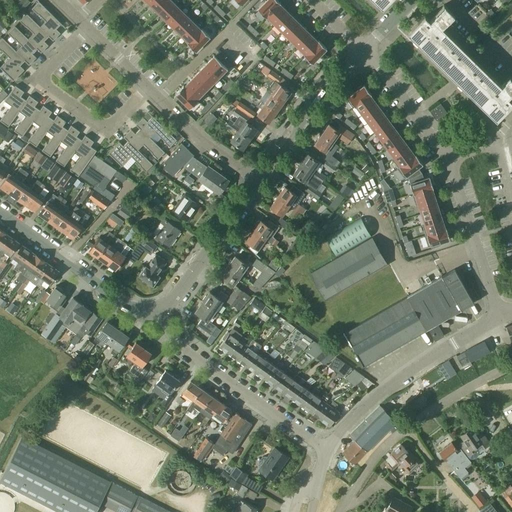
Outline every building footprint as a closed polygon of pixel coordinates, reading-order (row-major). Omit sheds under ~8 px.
[(21,10),(29,1),(28,0),(21,0),(16,6),(21,10)] [(157,12),(169,0),(153,0),(150,4),(157,12)] [(165,20),(178,7),(170,0),(169,0),(157,12),(165,20)] [(265,17),(280,3),(277,0),(266,0),(257,9),(265,17)] [(61,23),(38,1),(31,8),(37,14),(38,14),(45,21),(40,26),(26,13),(26,14),(53,40),(60,33),(56,29),(60,24),(61,24),(61,23)] [(274,24),(287,11),(279,4),(280,3),(265,17),(266,17),(274,24)] [(501,86),(472,57),(442,27),(445,23),(446,23),(454,15),(443,5),(435,13),(436,14),(430,21),(424,15),(411,29),(407,33),(412,37),(442,66),(456,80),(496,120),(511,103),(511,101),(508,97),(511,93),(511,94),(511,79),(509,77),(505,81),(505,82),(501,86)] [(173,27),(185,14),(178,7),(165,20),(173,27)] [(282,31),(294,19),(287,11),(274,24),(282,31)] [(53,40),(26,14),(19,21),(25,27),(26,26),(33,33),(28,39),(14,26),(41,52),(48,45),(44,41),(48,36),(53,40)] [(180,35),(193,22),(185,14),(173,27),(180,35)] [(289,39),(302,26),(294,19),(282,31),(289,39)] [(187,43),(202,28),(201,28),(200,29),(193,22),(180,35),(188,42),(187,43)] [(41,52),(14,26),(7,33),(13,39),(14,38),(21,45),(16,51),(2,38),(29,64),(36,57),(32,53),(36,48),(40,53),(41,52)] [(297,47),(310,34),(302,26),(289,39),(297,47)] [(195,51),(210,36),(202,28),(187,43),(195,51)] [(304,55),(318,40),(317,41),(310,34),(297,47),(304,54),(304,55)] [(29,64),(2,38),(0,40),(0,49),(1,51),(2,51),(9,57),(0,66),(0,67),(13,81),(24,69),(20,65),(24,61),(28,65),(29,64)] [(312,63),(326,48),(318,40),(304,55),(312,63)] [(227,68),(214,55),(206,63),(219,76),(227,68)] [(283,102),(290,92),(285,88),(289,82),(259,61),(254,66),(274,80),(267,91),(271,94),(283,102)] [(219,76),(206,63),(199,71),(212,84),(219,76)] [(212,84),(199,71),(191,79),(204,92),(212,84)] [(204,92),(191,79),(184,86),(183,85),(183,86),(197,100),(198,100),(197,99),(204,92)] [(0,120),(8,126),(29,95),(26,100),(20,96),(24,91),(15,85),(4,101),(5,101),(11,106),(5,114),(5,113),(0,119),(0,120)] [(355,105),(370,95),(371,94),(364,85),(362,86),(361,85),(357,88),(358,89),(345,98),(352,108),(355,106),(355,105)] [(197,100),(183,86),(175,94),(189,108),(197,100)] [(261,87),(258,92),(262,95),(266,90),(261,87)] [(276,112),(283,102),(271,94),(264,103),(276,112)] [(22,136),(43,105),(39,110),(34,106),(38,101),(29,95),(8,126),(19,111),(25,116),(19,124),(19,123),(14,130),(22,136)] [(376,103),(370,95),(355,105),(355,106),(361,114),(376,103)] [(276,112),(264,103),(261,102),(258,106),(261,108),(257,114),(269,122),(276,112)] [(368,123),(382,112),(376,103),(361,114),(368,123)] [(447,112),(440,104),(440,103),(430,111),(436,120),(447,112)] [(35,146),(57,115),(53,120),(48,116),(52,111),(43,105),(22,136),(33,121),(39,126),(33,134),(33,133),(28,140),(35,146)] [(255,113),(245,106),(242,111),(252,118),(255,113)] [(246,115),(236,108),(232,113),(237,117),(242,120),(246,115)] [(374,131),(389,121),(382,112),(368,123),(374,131)] [(209,126),(217,118),(213,113),(204,121),(209,126)] [(49,156),(71,125),(67,130),(62,126),(65,121),(57,115),(35,146),(36,146),(47,131),(53,135),(47,144),(47,143),(42,150),(49,156)] [(230,120),(227,124),(233,128),(238,131),(249,139),(257,129),(250,124),(252,120),(246,115),(242,120),(237,117),(233,123),(230,120)] [(143,117),(136,124),(164,152),(149,137),(155,132),(163,140),(163,141),(169,147),(176,140),(152,116),(151,116),(152,116),(147,121),(143,117)] [(381,140),(395,129),(389,121),(374,131),(381,140)] [(164,152),(136,124),(135,125),(139,129),(135,133),(131,129),(124,136),(152,164),(147,159),(137,149),(143,144),(151,152),(151,153),(157,159),(164,152)] [(353,134),(340,125),(337,130),(328,124),(321,134),(332,141),(337,135),(347,143),(353,134)] [(63,166),(85,135),(81,140),(76,136),(79,131),(71,125),(49,156),(50,156),(61,141),(67,145),(61,154),(60,153),(56,160),(63,166)] [(173,127),(169,131),(174,136),(178,133),(173,127)] [(387,149),(402,138),(395,129),(381,140),(387,149)] [(8,130),(3,138),(8,141),(13,134),(8,130)] [(242,149),(249,139),(238,131),(231,141),(242,149)] [(338,145),(332,141),(321,134),(314,144),(325,151),(322,156),(333,164),(337,160),(331,155),(338,145)] [(93,141),(85,135),(63,166),(64,166),(75,151),(81,155),(75,164),(74,163),(69,170),(78,176),(96,150),(90,146),(93,141)] [(152,164),(124,136),(123,137),(127,141),(123,146),(119,141),(108,153),(121,166),(125,162),(131,156),(139,165),(145,171),(152,164)] [(393,157),(408,147),(402,138),(387,149),(393,157)] [(24,144),(16,139),(13,143),(21,148),(24,144)] [(176,149),(161,165),(172,176),(182,165),(183,166),(187,162),(188,161),(203,172),(207,167),(193,156),(181,144),(176,149)] [(414,155),(408,147),(393,157),(391,159),(398,167),(398,168),(414,155)] [(42,163),(46,156),(39,151),(34,158),(42,163)] [(307,154),(300,164),(322,180),(324,181),(326,177),(325,176),(320,172),(322,164),(319,162),(307,154)] [(398,167),(397,168),(404,177),(406,176),(408,178),(415,176),(421,173),(417,167),(422,164),(415,154),(414,155),(398,168),(398,167)] [(0,177),(8,166),(3,162),(5,158),(2,156),(0,158),(0,177)] [(126,177),(94,156),(88,165),(109,180),(113,175),(123,182),(126,177)] [(149,156),(147,159),(152,164),(153,165),(157,162),(151,156),(149,156)] [(336,167),(327,161),(324,166),(332,172),(336,167)] [(58,180),(64,171),(55,164),(50,171),(54,174),(53,176),(58,180)] [(300,164),(293,174),(309,185),(306,190),(317,198),(321,193),(315,190),(319,184),(320,183),(322,180),(300,164)] [(109,180),(88,165),(81,175),(103,190),(104,187),(105,188),(106,186),(105,186),(109,180)] [(203,172),(199,178),(203,182),(201,186),(211,193),(214,189),(219,192),(227,181),(207,166),(207,167),(203,172)] [(9,192),(24,170),(21,167),(14,177),(9,173),(0,186),(9,192)] [(26,186),(21,182),(28,173),(24,170),(9,192),(17,198),(26,186)] [(68,188),(76,177),(66,170),(59,181),(68,188)] [(416,181),(409,183),(413,193),(413,194),(431,188),(432,188),(433,188),(429,177),(423,178),(421,173),(415,176),(416,181)] [(25,203),(41,182),(37,179),(30,189),(26,186),(17,198),(25,203)] [(77,179),(73,184),(79,188),(82,182),(77,179)] [(146,183),(140,192),(146,196),(152,188),(150,186),(154,183),(150,179),(146,183)] [(383,179),(379,181),(382,191),(386,190),(390,188),(383,179)] [(43,198),(38,194),(45,185),(41,182),(25,203),(34,210),(43,198)] [(346,184),(341,191),(347,195),(351,188),(346,184)] [(284,186),(277,196),(289,205),(294,208),(299,212),(302,214),(305,209),(302,207),(297,203),(304,193),(293,185),(289,190),(284,186)] [(86,190),(80,198),(85,201),(93,190),(89,187),(87,190),(86,190)] [(394,200),(390,188),(386,190),(382,191),(386,202),(387,202),(390,201),(394,200)] [(435,198),(432,188),(431,188),(413,194),(413,193),(412,194),(415,205),(418,204),(417,204),(435,198)] [(91,195),(90,197),(104,207),(109,200),(105,197),(95,190),(91,195)] [(47,219),(63,197),(59,194),(52,204),(47,200),(39,213),(47,219)] [(187,220),(198,205),(184,195),(173,211),(187,220)] [(282,216),(289,205),(277,196),(270,207),(282,216)] [(64,213),(60,210),(67,200),(63,197),(47,219),(56,225),(64,213)] [(438,208),(435,198),(417,204),(418,204),(421,214),(438,208)] [(64,231),(80,209),(76,206),(69,216),(64,213),(56,225),(64,231)] [(127,219),(132,212),(123,206),(118,213),(127,219)] [(294,208),(290,214),(295,217),(299,212),(294,208)] [(441,218),(438,208),(421,214),(424,224),(441,218)] [(80,209),(64,231),(73,237),(82,225),(84,221),(79,218),(84,212),(80,209)] [(113,213),(109,217),(120,225),(124,220),(113,213)] [(168,245),(179,230),(163,218),(160,222),(163,225),(155,236),(168,245)] [(290,225),(281,218),(277,223),(287,230),(290,225)] [(336,257),(371,237),(360,218),(326,238),(336,257)] [(445,229),(445,228),(441,218),(424,224),(422,224),(425,235),(445,229)] [(260,220),(253,231),(265,239),(270,243),(274,238),(272,237),(279,227),(276,225),(269,220),(266,224),(260,220)] [(129,231),(124,238),(127,240),(129,237),(131,238),(137,230),(132,227),(129,231)] [(446,228),(445,228),(445,229),(425,235),(424,235),(428,246),(449,239),(446,228)] [(0,248),(1,249),(10,236),(0,229),(0,248)] [(258,249),(265,239),(253,231),(246,240),(251,244),(249,247),(256,254),(259,250),(258,249)] [(98,257),(107,243),(114,235),(109,232),(103,240),(98,237),(89,250),(98,257)] [(9,255),(18,242),(10,236),(1,249),(0,248),(0,256),(4,251),(9,255)] [(107,263),(122,241),(118,238),(112,247),(107,243),(98,257),(107,263)] [(156,245),(146,238),(142,244),(152,251),(156,245)] [(325,300),(387,265),(372,238),(310,273),(325,300)] [(122,241),(107,263),(115,269),(125,255),(124,255),(130,247),(126,244),(122,241)] [(21,263),(30,250),(22,245),(13,257),(18,261),(13,268),(17,270),(18,269),(22,263),(21,263)] [(290,245),(285,252),(290,256),(296,249),(290,245)] [(409,247),(406,248),(408,256),(415,254),(412,246),(409,247)] [(25,277),(40,258),(30,250),(21,263),(22,263),(18,269),(23,273),(22,274),(23,275),(13,288),(16,290),(25,277)] [(157,274),(166,261),(155,254),(147,266),(145,265),(138,275),(152,285),(159,275),(157,274)] [(240,275),(247,265),(235,256),(228,266),(240,275)] [(40,277),(49,264),(40,258),(25,277),(16,290),(19,293),(29,279),(34,283),(39,276),(40,277)] [(259,288),(274,272),(256,259),(252,264),(254,266),(252,268),(255,270),(248,281),(259,288)] [(275,271),(279,265),(274,261),(271,265),(269,264),(267,266),(275,271)] [(0,278),(9,265),(6,263),(0,271),(0,278)] [(49,283),(55,275),(58,270),(49,264),(40,277),(39,276),(34,283),(39,286),(44,279),(49,283)] [(233,285),(240,275),(228,266),(221,276),(226,279),(224,282),(234,289),(236,287),(233,285)] [(362,366),(473,302),(454,269),(344,333),(362,366)] [(57,311),(59,308),(66,298),(63,297),(65,294),(64,294),(61,292),(63,290),(55,285),(49,294),(46,291),(40,299),(43,302),(46,299),(52,303),(50,306),(54,308),(46,320),(49,322),(57,311)] [(237,286),(236,287),(234,289),(231,295),(244,304),(251,297),(237,286)] [(38,303),(40,299),(46,291),(43,289),(34,300),(38,303)] [(216,312),(225,300),(218,295),(216,296),(210,291),(202,302),(215,310),(216,312)] [(244,304),(231,295),(227,300),(239,309),(244,304)] [(65,325),(81,303),(72,297),(63,310),(59,308),(57,311),(49,322),(41,333),(50,339),(62,323),(65,325)] [(257,307),(260,302),(254,298),(250,303),(257,307)] [(219,313),(216,312),(215,310),(202,302),(195,312),(197,313),(196,314),(201,317),(201,316),(203,317),(197,324),(211,334),(217,326),(208,320),(212,314),(216,317),(219,313)] [(12,314),(17,307),(11,303),(6,310),(12,314)] [(81,323),(90,311),(89,310),(90,309),(85,306),(85,307),(81,305),(82,304),(81,303),(65,325),(69,328),(70,327),(77,332),(82,324),(81,323)] [(269,316),(272,311),(266,307),(263,311),(269,316)] [(84,323),(77,332),(82,336),(85,331),(90,334),(101,318),(96,314),(95,315),(92,312),(84,323)] [(108,342),(117,329),(107,321),(93,340),(98,343),(102,337),(108,342)] [(289,323),(285,328),(290,332),(294,327),(289,323)] [(443,335),(437,325),(428,330),(434,340),(443,335)] [(229,353),(238,339),(234,336),(237,332),(232,328),(219,346),(229,353)] [(115,355),(128,336),(117,329),(108,342),(115,346),(110,352),(115,355)] [(295,344),(304,335),(298,330),(290,339),(295,344)] [(75,335),(70,342),(74,345),(79,338),(75,335)] [(238,359),(247,346),(243,343),(247,338),(242,335),(238,339),(229,353),(238,359)] [(312,340),(305,335),(301,340),(308,345),(312,340)] [(86,354),(93,344),(88,340),(81,350),(86,354)] [(483,341),(465,351),(471,362),(481,357),(481,356),(489,352),(483,341)] [(135,342),(126,354),(136,361),(129,370),(141,379),(148,370),(142,366),(151,353),(135,342)] [(247,366),(257,352),(252,350),(256,345),(251,342),(247,346),(238,359),(247,366)] [(321,348),(315,343),(311,348),(318,353),(321,348)] [(256,373),(266,359),(261,356),(265,352),(260,348),(257,352),(247,366),(256,373)] [(324,349),(315,357),(320,361),(329,353),(324,349)] [(465,351),(456,356),(462,367),(471,362),(465,351)] [(265,379),(275,366),(271,363),(274,358),(269,355),(266,359),(256,373),(265,379)] [(335,357),(330,363),(338,368),(344,363),(335,357)] [(274,386),(284,372),(280,369),(283,365),(278,361),(275,366),(265,379),(274,386)] [(344,363),(338,368),(344,373),(351,368),(344,363)] [(283,392),(293,379),(289,376),(292,371),(287,368),(284,372),(274,386),(283,392)] [(170,392),(179,380),(165,370),(156,382),(163,387),(161,390),(167,394),(168,394),(170,392)] [(364,377),(354,370),(349,375),(358,382),(364,377)] [(293,399),(302,385),(298,382),(301,378),(296,375),(293,379),(283,392),(293,399)] [(368,387),(373,383),(364,377),(358,382),(356,384),(362,390),(367,386),(368,387)] [(193,399),(201,388),(190,381),(183,392),(193,399)] [(301,406),(311,392),(307,389),(310,385),(306,381),(302,385),(293,399),(301,406)] [(117,384),(114,389),(118,392),(122,387),(117,384)] [(200,411),(203,406),(211,395),(201,388),(193,399),(186,409),(191,412),(194,407),(200,411)] [(310,412),(320,398),(316,395),(319,391),(315,388),(311,392),(301,406),(310,412)] [(167,394),(162,402),(166,405),(172,397),(168,394),(167,394)] [(320,419),(330,405),(325,402),(328,398),(323,394),(320,398),(310,412),(320,419)] [(213,413),(221,402),(211,395),(203,406),(213,413)] [(329,426),(339,412),(335,409),(338,404),(333,401),(330,405),(320,419),(329,426)] [(224,421),(231,410),(221,402),(213,413),(224,421)] [(354,440),(342,452),(355,465),(397,422),(379,405),(348,435),(354,440)] [(165,411),(157,422),(163,426),(170,415),(165,411)] [(216,441),(211,447),(223,455),(227,448),(228,449),(233,452),(252,423),(236,412),(216,441)] [(216,440),(225,427),(220,424),(211,437),(216,440)] [(490,443),(482,433),(478,436),(471,427),(460,434),(465,441),(460,444),(468,455),(470,458),(473,458),(476,457),(478,455),(479,452),(478,449),(482,446),(483,448),(490,443)] [(175,428),(170,434),(173,436),(179,440),(182,435),(183,434),(175,428)] [(170,511),(21,436),(0,477),(0,481),(60,511),(94,511),(101,500),(124,511),(170,511)] [(214,443),(206,437),(194,454),(202,460),(214,443)] [(470,462),(460,449),(458,451),(451,442),(439,452),(448,463),(449,462),(461,477),(467,472),(464,467),(470,462)] [(389,460),(384,464),(391,471),(400,463),(410,473),(420,463),(408,451),(407,451),(400,444),(393,451),(386,457),(389,460)] [(272,478),(287,457),(274,447),(258,469),(272,478)] [(240,482),(246,474),(236,466),(230,474),(240,482)] [(223,470),(219,475),(226,481),(230,476),(223,470)] [(391,473),(386,477),(391,482),(395,478),(391,473)] [(242,496),(247,488),(241,485),(237,493),(242,496)] [(471,497),(479,506),(486,500),(478,491),(471,497)] [(388,511),(408,511),(411,507),(393,497),(386,511),(388,511)] [(254,511),(256,509),(241,500),(234,511),(254,511)] [(495,511),(489,503),(477,511),(495,511)]
